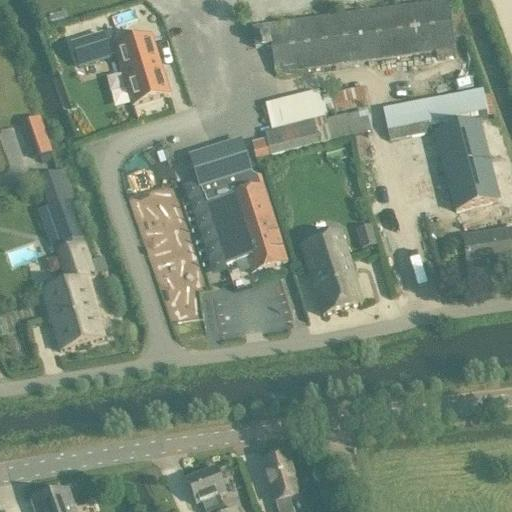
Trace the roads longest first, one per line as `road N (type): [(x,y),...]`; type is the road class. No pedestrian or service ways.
road 1 (unclassified): [(0,389),(511,304)]
road 2 (tertiary): [(0,477),(511,401)]
